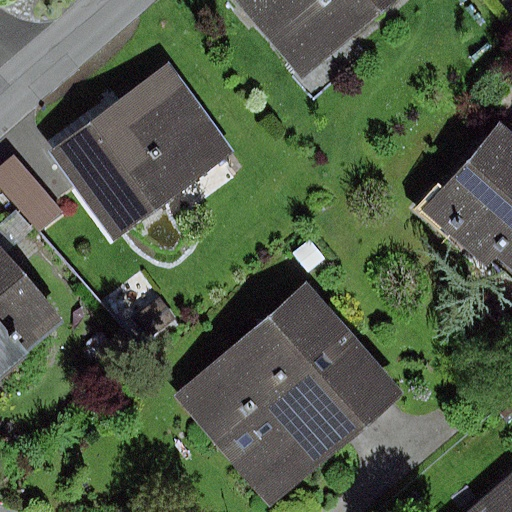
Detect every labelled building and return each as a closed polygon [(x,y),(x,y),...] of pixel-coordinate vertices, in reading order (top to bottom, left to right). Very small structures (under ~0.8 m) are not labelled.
[(413,0),(229,0),(226,3),(298,92),(413,0)] [(249,169),(172,65),(45,155),(120,249),(249,169)] [(511,124),(424,213),(487,275),(504,259),(511,267),(511,124)] [(0,396),(38,362),(27,350),(57,324),(0,260),(0,396)] [(312,288),(176,401),(267,511),(272,511),(406,402),(312,288)] [(511,511),(511,485),(483,511),(511,511)]
